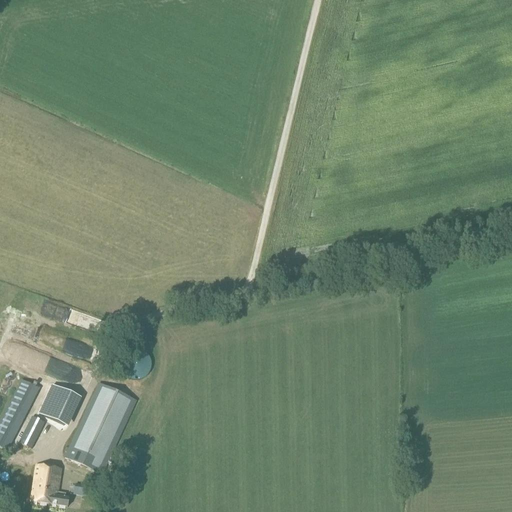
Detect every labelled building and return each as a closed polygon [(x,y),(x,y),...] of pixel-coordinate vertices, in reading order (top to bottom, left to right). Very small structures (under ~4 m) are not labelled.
[(138,350),(137,350),(135,350),(133,350),(132,350),(131,350),(129,351),(127,352),(126,353),(124,354),(123,356),(122,358),(121,360),(120,361),(120,364),(120,365),(120,366),(120,367),(120,369),(121,371),(122,373),(123,374),(125,376),(126,377),(128,378),(131,379),(132,380),(133,380),(135,380),(138,380),(139,379),(141,379),(144,377),(145,376),(147,374),(148,373),(149,371),(149,370),(150,369),(150,367),(150,366),(150,363),(150,362),(149,359),(148,358),(147,357),(146,355),(145,354),(144,353),(143,352),(141,351),(140,351),(138,350)] [(58,370),(63,374),(67,367),(56,361),(50,372),(55,375),(58,370)] [(78,394),(87,376),(71,368),(61,386),(78,394)] [(40,390),(21,381),(0,422),(0,449),(8,453),(25,419),(25,420),(28,421),(29,418),(26,417),(40,390)] [(136,402),(99,384),(64,459),(101,476),(136,402)] [(45,424),(32,417),(18,444),(32,451),(45,424)] [(36,466),(31,502),(49,505),(51,505),(67,508),(69,499),(65,499),(66,494),(58,493),(61,470),(36,466)] [(75,485),(73,496),(92,498),(94,488),(75,485)]
